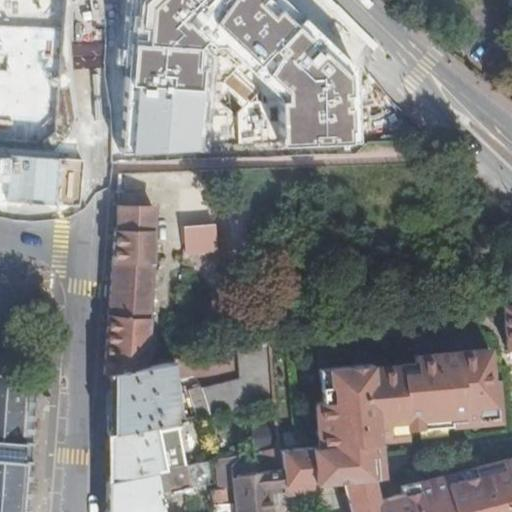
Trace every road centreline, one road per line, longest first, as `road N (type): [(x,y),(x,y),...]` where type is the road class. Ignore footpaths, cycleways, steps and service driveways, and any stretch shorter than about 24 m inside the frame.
road 1 (residential): [(91,243),(71,511)]
road 2 (residential): [(78,0),(98,152),(91,243)]
road 3 (unknown): [(98,152),(198,135),(324,93)]
road 4 (tertiary): [(358,17),(444,121),(511,184)]
road 5 (tertiary): [(511,133),(358,17)]
